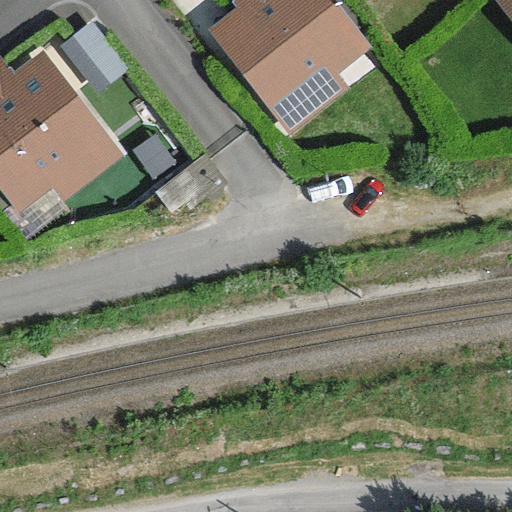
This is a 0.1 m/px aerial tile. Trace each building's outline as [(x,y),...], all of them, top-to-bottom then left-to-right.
[(218,25),(274,96),(323,58),(352,35),(324,0),(248,0),(246,2),(218,25)] [(98,19),(69,41),(103,84),(132,62),(98,19)] [(0,172),(15,191),(50,164),(93,130),(37,58),(7,81),(0,87),(0,172)] [(274,96),(288,114),(336,75),(323,58),(274,96)] [(50,164),(62,180),(105,145),(93,130),(50,164)]
